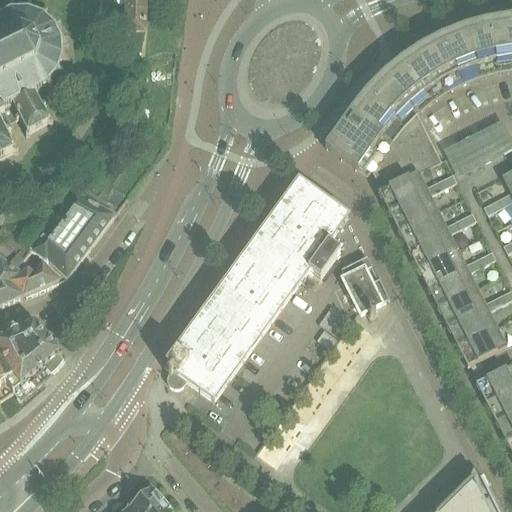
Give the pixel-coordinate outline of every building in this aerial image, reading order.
[(130,56),(140,59),(146,38),(147,5),(146,0),(141,0),(140,0),(138,0),(125,0),(126,36),(133,37),(130,56)] [(0,23),(0,161),(12,156),(17,158),(19,154),(13,152),(7,138),(12,136),(11,134),(12,133),(10,128),(17,124),(18,126),(22,124),(28,135),(26,139),(30,141),(31,136),(49,128),(54,129),(55,126),(51,124),(45,113),(49,111),(48,107),(43,109),(37,96),(47,91),(52,97),(55,94),(50,88),(58,79),(65,83),(67,79),(60,76),(64,64),(72,65),(72,61),(65,60),(64,48),(71,46),(70,42),(63,44),(58,34),(64,29),(61,26),(55,30),(46,22),(50,16),(46,14),(43,20),(31,16),(32,9),(28,9),(27,16),(15,17),(13,10),(9,11),(11,18),(0,23)] [(511,19),(509,20),(486,24),(462,30),(440,39),(419,50),(399,63),(396,65),(392,69),(387,73),(382,77),(378,81),(369,90),(365,94),(361,99),(353,108),(350,113),(324,149),(366,180),(371,173),(380,192),(417,174),(418,176),(440,164),(416,116),(430,105),(445,95),(461,86),(479,79),(497,74),(511,72),(511,19)] [(511,175),(502,156),(457,179),(447,160),(440,164),(418,176),(417,174),(380,192),(377,194),(378,197),(387,215),(397,234),(407,254),(417,273),(427,293),(437,312),(447,331),(457,351),(467,371),(470,370),(473,375),(478,385),(479,386),(475,388),(486,408),(495,427),(505,447),(511,459),(511,175)] [(214,406),(233,379),(275,321),(307,276),(320,285),(340,257),(328,248),(347,222),(298,186),(202,321),(165,371),(171,375),(168,380),(167,385),(168,387),(169,391),(173,393),(176,393),(178,393),(180,392),(182,391),(187,384),(214,406)] [(29,252),(29,253),(47,267),(48,265),(67,284),(71,278),(73,276),(113,221),(129,199),(112,188),(103,201),(86,190),(81,199),(75,195),(31,250),(29,252)] [(0,261),(0,311),(25,302),(15,285),(23,277),(16,272),(23,262),(16,257),(9,267),(0,261)] [(360,318),(372,312),(373,314),(366,317),(370,324),(377,321),(374,314),(373,312),(388,304),(367,262),(342,274),(346,281),(342,283),(359,315),(360,318)] [(29,272),(23,277),(15,285),(25,302),(60,287),(43,270),(35,278),(29,272)] [(61,363),(61,361),(60,359),(58,357),(33,328),(0,343),(0,373),(5,385),(13,396),(18,403),(58,370),(60,367),(61,363)] [(0,404),(13,396),(5,385),(0,373),(0,404)] [(493,511),(474,474),(435,511),(493,511)] [(133,511),(132,511),(164,511),(150,495),(147,498),(146,496),(131,510),(133,511)]
